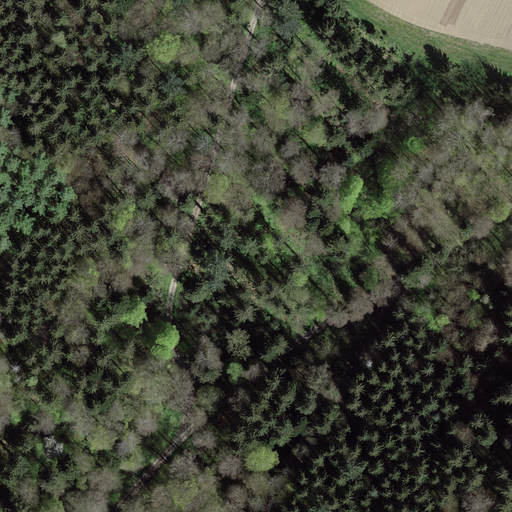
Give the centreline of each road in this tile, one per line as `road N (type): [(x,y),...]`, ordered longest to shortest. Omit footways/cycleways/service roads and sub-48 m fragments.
road 1 (track): [(115,511),(178,439),(249,375),(395,289),(511,205)]
road 2 (track): [(262,0),(166,321),(188,374),(178,439)]
road 3 (track): [(268,511),(341,400),(395,289)]
